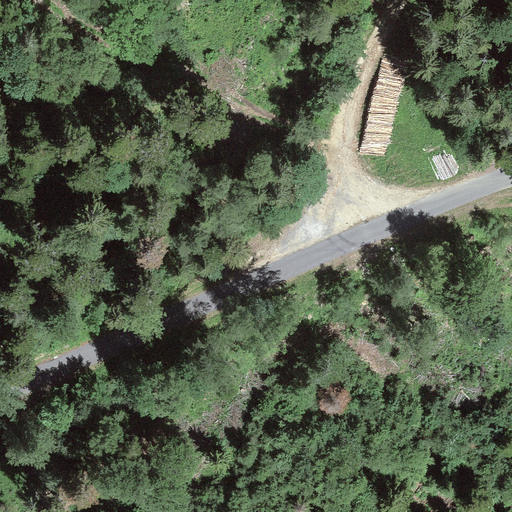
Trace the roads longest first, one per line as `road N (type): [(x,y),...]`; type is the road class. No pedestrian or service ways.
road 1 (unclassified): [(0,393),(511,175)]
road 2 (track): [(365,233),(345,148),(355,90),(397,0)]
